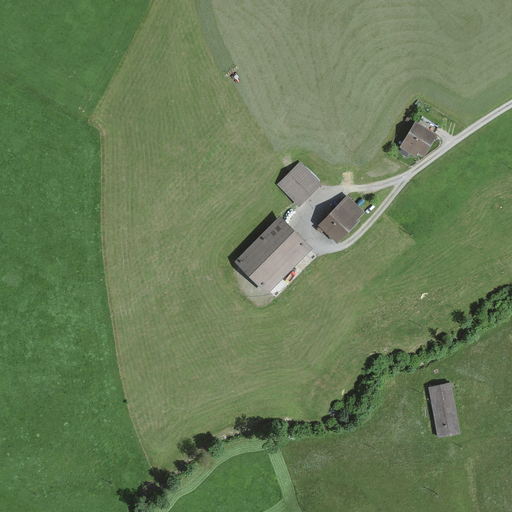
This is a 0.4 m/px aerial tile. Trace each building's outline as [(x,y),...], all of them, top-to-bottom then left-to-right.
[(437,138),(416,126),(403,148),(424,160),(437,138)] [(303,164),(279,187),(298,208),(323,186),(303,164)] [(348,198),(320,227),(338,244),(359,222),(358,220),(364,214),(348,198)] [(280,219),(235,263),(267,296),(312,251),(280,219)] [(451,385),(429,389),(438,437),(460,433),(451,385)]
